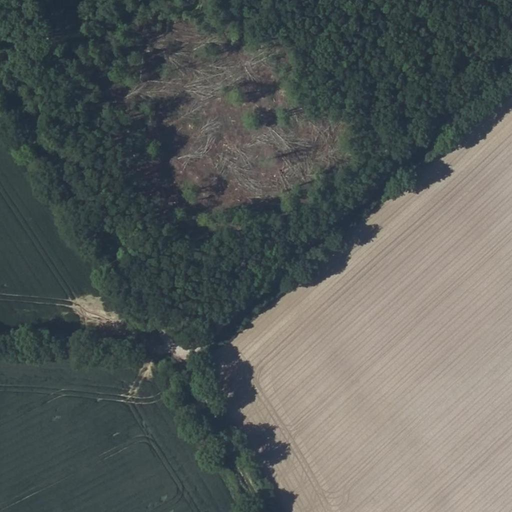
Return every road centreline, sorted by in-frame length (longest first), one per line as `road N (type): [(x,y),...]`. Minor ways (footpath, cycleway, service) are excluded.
road 1 (track): [(511,54),(179,353)]
road 2 (track): [(0,82),(179,353)]
road 3 (track): [(179,353),(268,511)]
